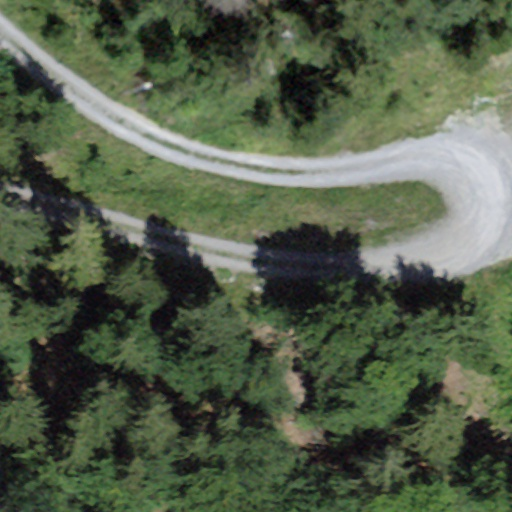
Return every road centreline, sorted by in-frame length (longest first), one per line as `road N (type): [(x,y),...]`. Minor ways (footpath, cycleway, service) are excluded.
road 1 (track): [(511,172),(456,151),(357,169),(279,165),(181,138),(87,87),(0,18)]
road 2 (track): [(0,180),(193,234),(290,251),(456,256),(511,220)]
